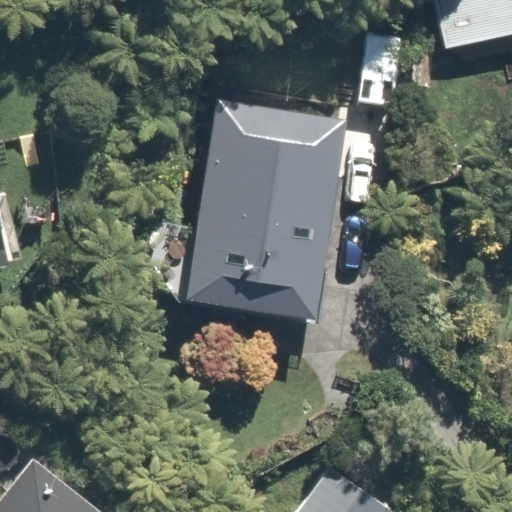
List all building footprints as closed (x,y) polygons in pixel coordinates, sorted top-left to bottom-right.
[(511,0),(429,0),(440,39),(511,19),(511,0)] [(358,20),(342,99),(381,107),(396,27),(358,20)] [(292,304),(328,99),(196,75),(159,280),(292,304)] [(0,511),(116,511),(121,506),(18,430),(0,454),(0,511)] [(380,511),(287,444),(236,511),(380,511)]
